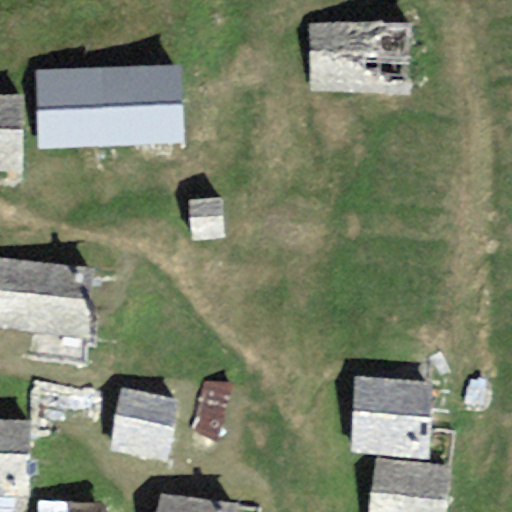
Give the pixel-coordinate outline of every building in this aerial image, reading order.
[(407,28),(311,26),(310,90),(406,92),(407,28)] [(179,70),(38,74),(40,147),(181,143),(179,70)] [(19,101),(0,101),(0,169),(19,170),(19,101)] [(220,200),(190,202),(193,240),(223,238),(220,200)] [(89,271),(0,262),(0,325),(84,333),(89,271)] [(432,385),(357,379),(351,451),(426,457),(432,385)] [(228,388),(205,382),(194,426),(217,432),(228,388)] [(178,402),(121,391),(110,450),(167,461),(178,402)] [(28,424),(0,422),(0,493),(26,494),(28,424)] [(443,511),(448,470),(375,462),(370,511),(443,511)] [(233,511),(234,508),(162,497),(159,511),(233,511)]
